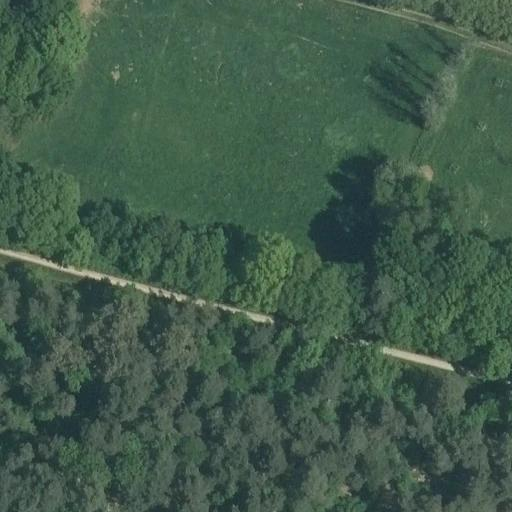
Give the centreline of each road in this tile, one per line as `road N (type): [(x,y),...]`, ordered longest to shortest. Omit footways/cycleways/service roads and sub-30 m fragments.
road 1 (track): [(0,261),(511,395)]
road 2 (track): [(374,0),(511,43)]
